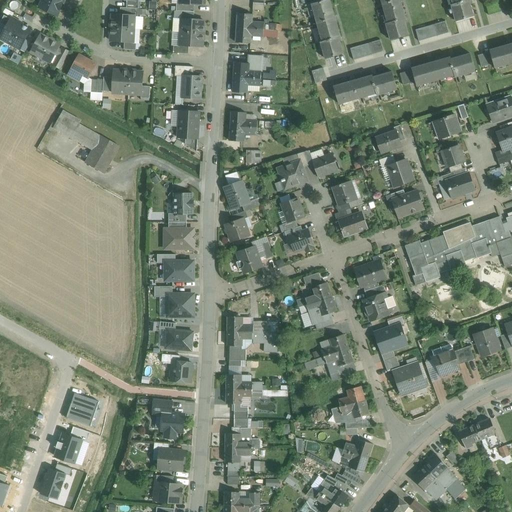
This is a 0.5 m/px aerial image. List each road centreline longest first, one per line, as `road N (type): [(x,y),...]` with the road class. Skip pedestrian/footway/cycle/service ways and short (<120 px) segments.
road 1 (residential): [(18,511),(68,357),(0,321)]
road 2 (residential): [(218,62),(209,294)]
road 3 (residential): [(209,294),(198,511)]
road 4 (residential): [(333,256),(400,458)]
road 5 (residential): [(331,72),(511,21)]
road 6 (residential): [(491,199),(333,256)]
road 7 (residential): [(63,33),(119,57),(218,62)]
road 8 (tertiary): [(400,458),(436,421),(511,380)]
road 9 (residential): [(333,256),(209,294)]
